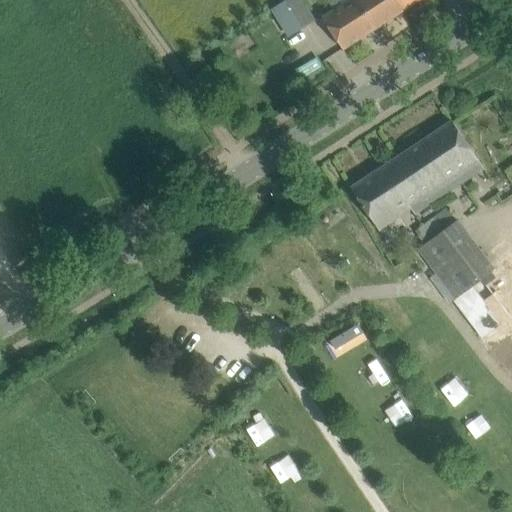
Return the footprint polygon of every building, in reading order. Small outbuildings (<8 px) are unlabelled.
[(285,36),(313,20),(301,0),(280,0),(268,7),(285,36)] [(348,0),(322,17),(343,49),(418,0),(348,0)] [(453,122),(352,188),(363,205),(374,223),(377,228),(409,207),(410,206),(444,184),(442,181),(453,174),(455,177),(459,174),(479,161),(464,138),(453,122)] [(436,216),(415,231),(425,244),(417,249),(435,272),(443,283),(440,285),(452,300),(492,270),(455,220),(445,228),(436,216)] [(362,330),(356,321),(330,340),(336,349),(362,330)] [(397,424),(414,413),(401,393),(384,404),(397,424)] [(265,415),(245,422),(254,445),(274,438),(265,415)] [(499,469),(511,459),(511,458),(502,446),(489,456),(499,469)] [(451,477),(465,498),(472,493),(458,472),(451,477)] [(306,488),(288,496),(295,511),(302,511),(315,506),(306,488)]
